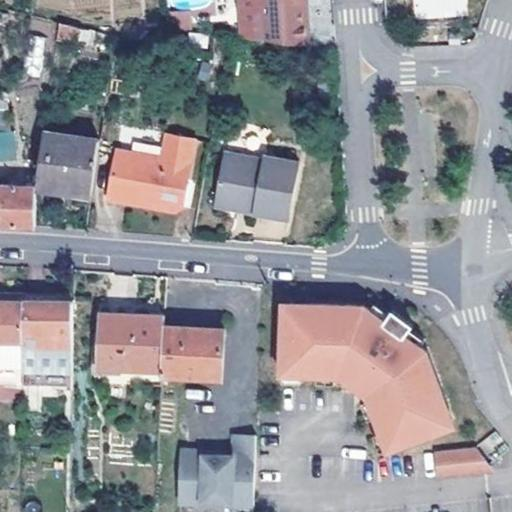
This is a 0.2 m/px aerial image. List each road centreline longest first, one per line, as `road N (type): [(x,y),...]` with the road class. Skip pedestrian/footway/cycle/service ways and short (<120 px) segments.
road 1 (residential): [(368,264),(0,242)]
road 2 (residential): [(466,264),(497,71)]
road 3 (residential): [(360,71),(368,264)]
road 4 (residential): [(466,264),(489,385),(511,426)]
road 5 (residential): [(497,71),(360,71)]
